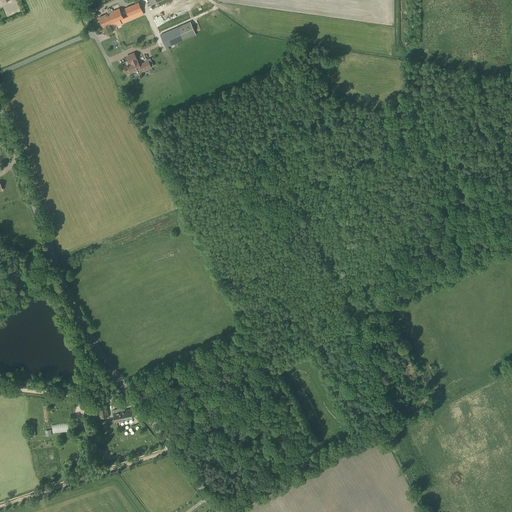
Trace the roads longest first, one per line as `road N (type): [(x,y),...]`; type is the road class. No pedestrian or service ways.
road 1 (tertiary): [(219,511),(81,322),(0,108)]
road 2 (track): [(0,506),(171,449)]
